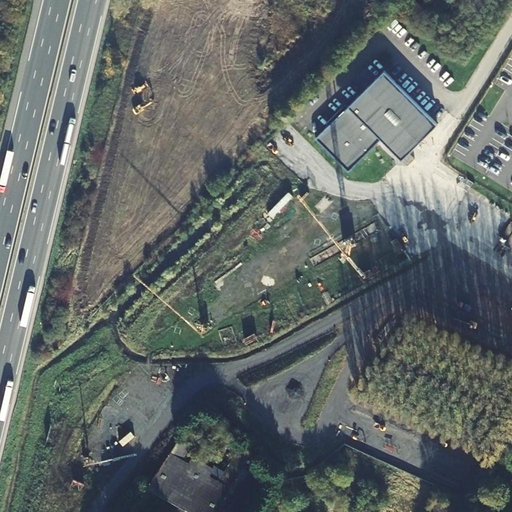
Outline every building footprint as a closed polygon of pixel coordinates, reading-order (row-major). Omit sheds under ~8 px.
[(384,74),(315,142),(348,175),(380,143),(390,153),(427,117),(384,74)] [(427,117),(390,153),(401,163),(437,128),(427,117)] [(386,245),(393,257),(404,250),(396,238),(386,245)] [(148,483),(189,508),(209,476),(213,469),(194,457),(189,465),(181,460),(190,446),(179,439),(148,483)] [(242,443),(225,472),(215,467),(213,469),(209,476),(189,508),(196,511),(216,511),(241,471),(252,453),(242,443)]
